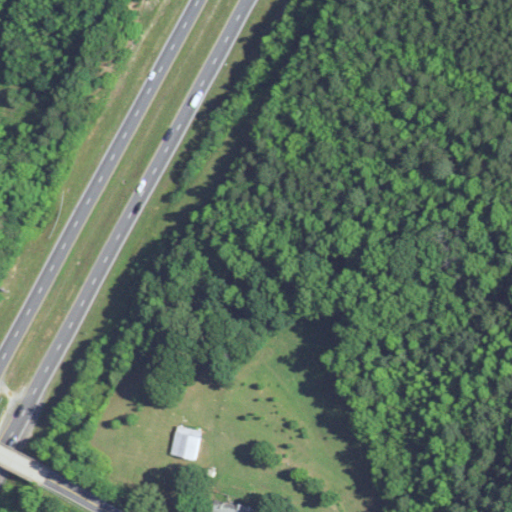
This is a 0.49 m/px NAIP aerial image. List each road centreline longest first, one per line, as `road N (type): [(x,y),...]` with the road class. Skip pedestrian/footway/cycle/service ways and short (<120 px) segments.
road 1 (motorway): [(0,454),(248,0)]
road 2 (motorway): [(199,0),(0,362)]
